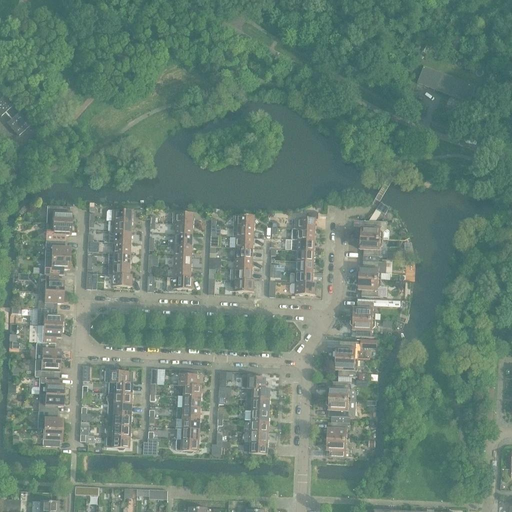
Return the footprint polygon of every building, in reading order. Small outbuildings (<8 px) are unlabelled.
[(410,63),(403,65),(405,75),(412,73),(410,63)] [(469,104),(475,87),(423,67),(417,84),(436,91),(469,104)] [(0,99),(0,116),(12,106),(3,96),(0,99)] [(6,124),(17,136),(30,126),(18,113),(6,124)] [(381,203),(377,209),(381,212),(385,215),(389,208),(381,203)] [(47,207),(46,217),(46,224),(71,225),(71,214),(66,214),(66,208),(47,207)] [(375,212),(372,217),(376,220),(379,215),(381,212),(377,209),(375,212)] [(106,222),(110,222),(132,223),(132,212),(112,211),(108,211),(107,213),(106,222)] [(173,213),(172,225),(175,225),(193,226),(193,214),(173,213)] [(291,219),(291,230),(315,231),(315,220),(318,220),(318,214),(308,213),(308,219),(291,219)] [(234,216),(233,227),(233,228),(236,228),(236,227),(254,228),(254,217),(234,216)] [(132,223),(110,222),(110,233),(131,234),(132,223)] [(390,223),(381,223),(367,222),(367,228),(361,228),(360,232),(358,234),(358,239),(382,240),(383,235),(383,234),(389,231),(389,224),(390,224),(390,223)] [(71,225),(46,224),(45,241),(64,242),(65,236),(70,236),(71,225)] [(193,226),(175,225),(175,236),(192,236),(193,226)] [(253,239),(254,232),(254,228),(236,227),(236,228),(233,228),(233,238),(236,238),(253,239)] [(315,231),(291,230),(289,230),(288,241),(314,242),(315,231)] [(131,234),(110,233),(109,233),(108,244),(113,244),(131,245),(131,234)] [(192,236),(175,236),(174,246),(192,247),(192,236)] [(253,239),(236,238),(235,249),(253,250),(253,239)] [(382,240),(358,239),(357,244),(358,244),(360,246),(360,250),(366,251),(365,257),(379,258),(380,249),(382,247),(382,245),(382,240)] [(64,242),(45,241),(45,258),(69,259),(70,248),(64,248),(64,242)] [(314,242),(288,241),(288,251),(296,252),(314,253),(314,242)] [(131,245),(113,244),(113,255),(131,255),(131,245)] [(192,247),(174,246),(174,257),(192,258),(192,247)] [(253,250),(235,249),(235,260),(252,261),(253,250)] [(314,253),(296,252),(296,263),(313,263),(314,253)] [(131,255),(113,255),(109,254),(108,265),(130,266),(131,255)] [(192,258),(174,257),(173,268),(191,269),(192,258)] [(69,259),(45,258),(44,276),(58,276),(63,276),(63,270),(69,271),(69,259)] [(221,259),(209,259),(209,269),(215,270),(221,270),(221,259)] [(252,261),(235,260),(234,271),(252,272),(252,261)] [(385,275),(386,263),(379,263),(365,262),(365,269),(359,269),(359,273),(356,275),(356,280),(381,281),(381,276),(381,274),(385,275)] [(313,263),(296,263),(295,273),(313,274),(313,263)] [(130,266),(108,265),(108,276),(112,276),(130,277),(130,276),(130,266)] [(191,269),(173,268),(173,279),(191,280),(191,279),(191,269)] [(252,272),(234,271),(230,270),(230,281),(234,281),(251,282),(252,272)] [(313,274),(295,273),(295,284),(312,285),(312,284),(313,274)] [(63,293),(63,282),(58,282),(58,276),(44,276),(39,275),(38,292),(44,293),(63,293)] [(130,277),(112,276),(112,287),(131,288),(132,276),(130,276),(130,277)] [(192,291),(193,280),(193,279),(191,279),(191,280),(173,279),(167,279),(166,291),(168,293),(171,293),(172,291),(173,290),(192,291)] [(381,281),(356,280),(356,285),(358,287),(358,291),(364,291),(364,298),(378,298),(378,289),(380,287),(380,286),(381,281)] [(251,282),(234,281),(233,293),(253,294),(254,282),(251,282)] [(314,296),(315,285),(315,284),(312,284),(312,285),(295,284),(291,284),(289,287),(290,293),(292,295),(294,295),(314,296)] [(63,293),(44,293),(38,292),(37,309),(56,310),(57,304),(62,305),(63,293)] [(350,315),(350,320),(375,321),(375,315),(373,312),(373,307),(373,303),(359,303),(359,309),(353,309),(353,313),(351,315),(350,315)] [(62,316),(59,316),(56,316),(56,310),(37,309),(37,327),(61,328),(62,316)] [(375,321),(350,320),(350,325),(352,327),(352,331),(356,331),(355,338),(372,339),(372,330),(374,327),(375,326),(375,321)] [(61,339),(61,328),(37,327),(30,326),(30,343),(36,344),(55,345),(55,339),(61,339)] [(361,341),(360,349),(377,349),(377,342),(361,341)] [(333,355),(333,360),(357,361),(358,356),(358,355),(355,352),(356,343),(342,343),(342,349),(335,349),(335,353),(333,355)] [(60,351),(58,351),(55,351),(55,345),(36,344),(35,361),(60,362),(60,351)] [(357,361),(333,360),(332,365),(333,365),(335,367),(335,371),(341,371),(340,378),(354,378),(355,369),(357,367),(357,366),(357,361)] [(59,373),(60,362),(35,361),(34,378),(39,378),(53,379),(54,373),(59,373)] [(106,370),(105,383),(109,384),(110,384),(115,385),(115,384),(128,384),(129,373),(121,373),(117,368),(108,368),(106,370)] [(179,375),(179,387),(184,388),(184,387),(197,387),(197,372),(180,371),(179,375)] [(367,386),(368,374),(359,374),(359,380),(356,380),(356,386),(367,386)] [(248,378),(247,390),(252,390),(265,390),(266,379),(256,379),(255,377),(252,377),(250,378),(248,378)] [(64,385),(61,385),(58,385),(58,379),(53,379),(39,378),(39,388),(33,388),(31,390),(31,395),(39,395),(63,397),(64,385)] [(349,390),(349,384),(335,383),(335,389),(329,389),(329,393),(326,395),(326,400),(356,401),(356,393),(354,390),(349,390)] [(128,384),(115,384),(115,385),(110,384),(109,384),(109,394),(132,395),(133,384),(128,384)] [(184,387),(184,388),(179,387),(178,387),(177,397),(201,398),(201,387),(197,387),(184,387)] [(265,390),(252,390),(247,390),(246,390),(246,400),(269,401),(270,390),(265,390)] [(132,395),(109,394),(109,397),(107,398),(107,402),(108,403),(108,405),(114,406),(132,406),(132,395)] [(63,397),(39,395),(38,413),(57,413),(57,408),(63,408),(63,397)] [(201,398),(177,397),(177,409),(200,409),(201,398)] [(269,401),(246,400),(245,411),(251,412),(269,412),(269,401)] [(355,419),(356,401),(326,400),(326,405),(328,407),(328,411),(334,412),(334,418),(355,419)] [(132,406),(114,406),(114,407),(110,406),(110,415),(114,415),(114,416),(131,417),(132,406)] [(200,409),(177,409),(176,419),(182,419),(200,420),(200,409)] [(269,412),(251,412),(245,412),(245,421),(251,421),(251,422),(269,423),(269,412)] [(57,419),(57,413),(38,413),(37,430),(43,430),(62,431),(62,420),(57,419)] [(131,417),(114,416),(108,416),(108,418),(106,420),(106,423),(108,425),(108,427),(131,428),(131,417)] [(200,420),(182,419),(182,420),(176,420),(176,429),(182,429),(182,430),(200,431),(200,420)] [(269,423),(251,422),(251,424),(249,426),(249,429),(251,431),(250,433),(268,434),(269,423)] [(347,433),(347,425),(347,424),(333,423),(333,430),(327,430),(327,434),(324,436),(324,441),(349,442),(349,435),(347,433)] [(130,439),(131,428),(108,427),(108,429),(106,430),(106,434),(107,435),(107,438),(113,438),(130,439)] [(61,442),(62,431),(43,430),(42,447),(59,448),(59,447),(55,447),(56,442),(61,442)] [(199,442),(200,431),(182,430),(176,430),(175,441),(199,442)] [(268,434),(250,433),(244,433),(244,444),(250,444),(268,445),(268,434)] [(130,450),(130,442),(130,439),(113,438),(112,449),(118,449),(119,451),(123,451),(124,450),(130,450)] [(199,453),(199,445),(199,442),(175,441),(175,452),(187,452),(188,454),(191,454),(193,453),(199,453)] [(352,450),(350,448),(349,448),(349,442),(324,441),(324,446),(326,448),(326,452),(330,452),(329,459),(352,460),(352,459),(352,450)] [(267,456),(267,448),(268,445),(250,444),(250,445),(245,445),(243,446),(243,452),(244,453),(250,454),(249,455),(255,455),(256,457),(260,457),(261,456),(267,456)] [(212,446),(212,456),(221,456),(221,449),(216,449),(216,446),(212,446)] [(77,488),(76,497),(88,498),(88,489),(77,488)] [(134,489),(125,489),(125,497),(133,498),(134,489)] [(57,511),(57,503),(40,502),(39,511),(57,511)]
